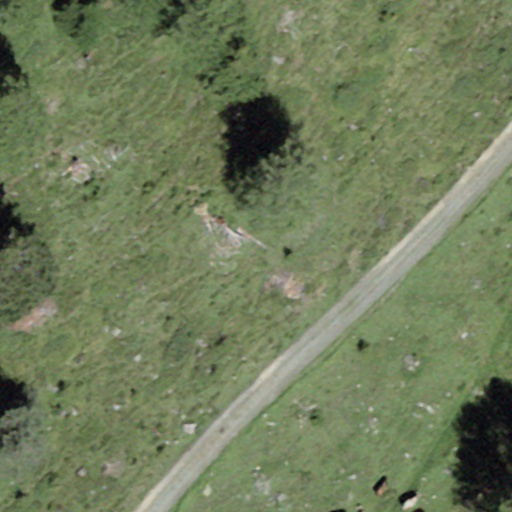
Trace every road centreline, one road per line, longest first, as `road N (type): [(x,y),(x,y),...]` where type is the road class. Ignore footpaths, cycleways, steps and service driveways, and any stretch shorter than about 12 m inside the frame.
road 1 (track): [(150,511),(511,133)]
road 2 (track): [(404,511),(420,493),(462,371),(511,266)]
